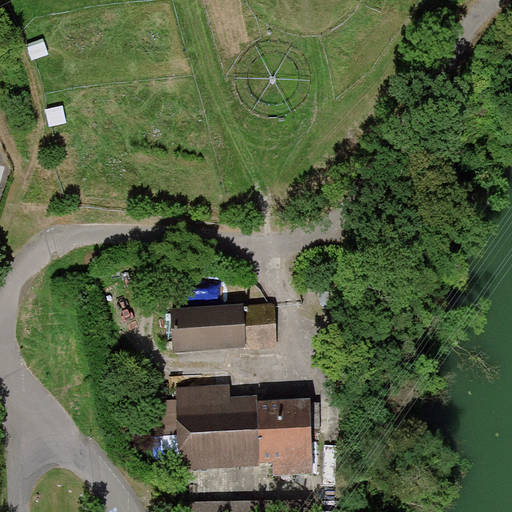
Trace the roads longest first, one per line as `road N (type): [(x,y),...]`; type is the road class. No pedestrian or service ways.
road 1 (unclassified): [(366,182),(290,237),(244,240),(141,226),(97,230),(51,247),(21,271),(9,298),(16,382)]
road 2 (unclassified): [(16,382),(19,511)]
